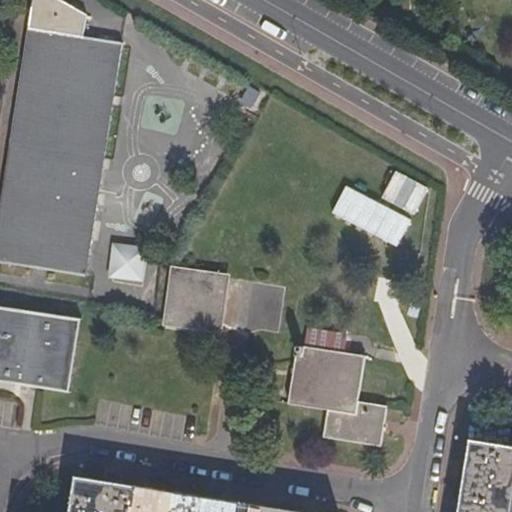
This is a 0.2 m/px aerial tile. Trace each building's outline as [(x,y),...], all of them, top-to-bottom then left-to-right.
[(0,261),(91,274),(123,37),(83,33),(86,10),(68,0),(31,0),(0,230),(0,261)] [(140,277),(145,243),(111,238),(106,272),(140,277)] [(224,328),(229,273),(205,271),(205,266),(177,263),(170,322),(224,328)] [(0,379),(75,391),(85,316),(0,304),(0,379)] [(360,397),(368,350),(347,347),(349,329),(308,324),(306,340),(298,339),(289,402),(330,407),(326,434),(383,442),(390,400),(360,397)] [(511,511),(511,438),(471,433),(461,511),(511,511)] [(336,511),(83,472),(77,511),(336,511)]
